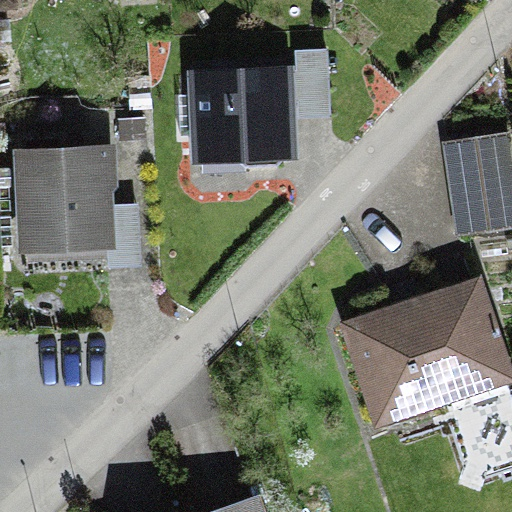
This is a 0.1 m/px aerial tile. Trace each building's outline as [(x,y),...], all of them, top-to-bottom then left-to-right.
[(323,58),(292,59),(294,128),(325,127),(323,58)] [(284,71),(197,75),(191,82),(192,95),(198,101),(201,156),(233,155),(245,166),(277,165),(287,152),(284,71)] [(446,143),(459,232),(511,224),(511,179),(505,134),(446,143)] [(107,151),(22,155),(26,244),(106,241),(103,185),(108,185),(107,151)] [(133,218),(109,220),(110,264),(111,284),(136,283),(133,218)] [(349,326),(380,417),(460,390),(457,381),(502,366),(475,284),(349,326)] [(257,511),(253,498),(209,511),(257,511)]
